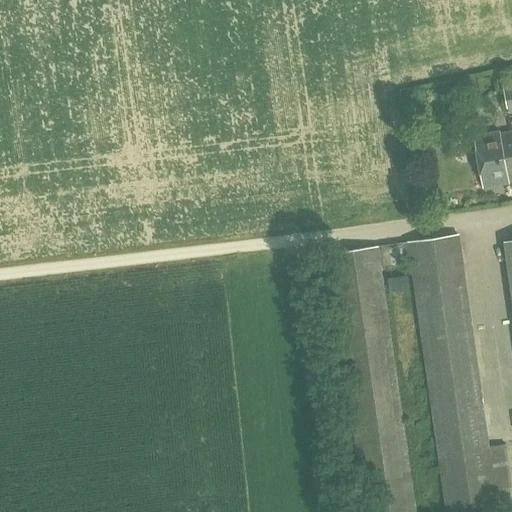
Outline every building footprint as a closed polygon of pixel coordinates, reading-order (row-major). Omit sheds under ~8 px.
[(511,84),(502,87),(507,113),(511,111),(511,84)] [(511,142),(511,137),(511,132),(500,134),(499,131),(473,136),(483,186),(509,181),(508,179),(511,178),(510,165),(501,167),(497,145),(511,142)] [(511,131),(511,132),(511,137),(511,142),(497,145),(501,167),(510,165),(511,178),(511,177),(511,131)] [(378,246),(328,253),(365,511),(416,511),(380,265),(410,261),(445,511),(506,511),(511,511),(511,484),(506,443),(488,445),(458,233),(408,241),(378,246)] [(511,239),(500,241),(511,317),(511,239)]
